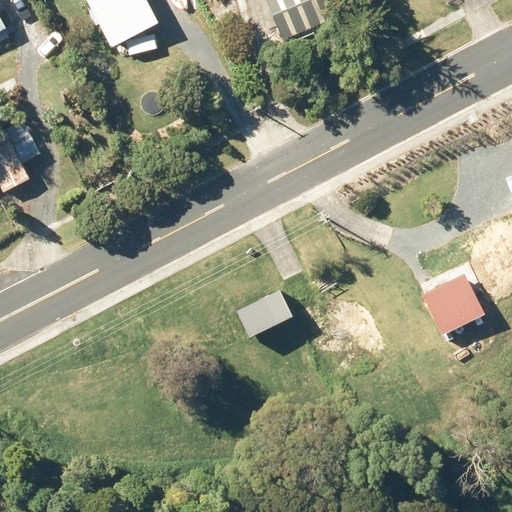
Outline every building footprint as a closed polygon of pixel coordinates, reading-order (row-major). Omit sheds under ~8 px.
[(83,0),(108,48),(153,25),(140,0),(83,0)] [(314,0),(250,0),(267,40),(321,18),(314,0)] [(3,131),(0,132),(0,185),(24,173),(3,131)] [(511,175),(503,180),(511,203),(511,175)] [(439,336),(434,339),(438,347),(455,339),(451,330),(480,315),(460,275),(419,296),(439,336)]
